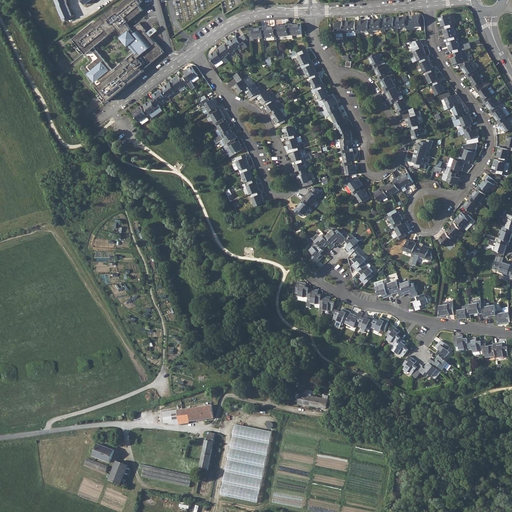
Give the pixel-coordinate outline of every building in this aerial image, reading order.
[(67,2),(66,0),(56,0),(59,6),(58,6),(65,21),(72,18),(71,16),(72,15),(66,2),(67,2)] [(101,82),(96,87),(101,93),(99,95),(103,101),(106,98),(108,101),(124,87),(123,86),(126,83),(128,84),(144,71),(143,69),(163,52),(162,50),(163,49),(156,42),(155,42),(150,36),(147,33),(145,31),(146,30),(140,22),(132,29),(127,23),(143,9),(138,4),(142,1),(141,0),(124,0),(115,8),(113,6),(94,23),(93,21),(73,38),(78,45),(75,47),(79,52),(82,50),(85,53),(91,48),(98,57),(88,65),(91,70),(92,71),(92,72),(91,73),(91,74),(91,75),(91,76),(92,77),(93,78),(95,78),(96,78),(97,77),(101,82)] [(420,14),(409,15),(410,19),(411,31),(414,30),(414,27),(421,26),(420,14)] [(444,26),(445,29),(453,26),(456,25),(455,22),(452,23),(449,14),(438,17),(441,26),(444,26)] [(406,16),(397,17),(397,20),(398,28),(406,28),(407,31),(411,31),(410,19),(406,19),(406,16)] [(393,17),(384,18),(384,21),(385,29),(394,29),(394,32),(398,32),(398,28),(397,20),(393,20),(393,17)] [(380,18),(371,19),(371,22),(372,30),(381,30),(381,33),(385,33),(385,29),(384,21),(381,21),(380,18)] [(368,19),(358,20),(359,23),(360,35),(372,34),(372,30),(371,22),(368,22),(368,19)] [(355,20),(346,21),(346,26),(346,32),(355,32),(356,35),(360,35),(359,23),(355,23),(355,20)] [(346,32),(346,26),(342,26),(342,21),(335,21),(336,37),(347,36),(346,32)] [(291,23),(287,24),(288,34),(292,34),(292,35),(302,34),(300,23),(291,24),(291,23)] [(278,24),(274,25),(275,35),(279,35),(279,36),(289,35),(288,34),(287,24),(278,25),(278,24)] [(265,26),(261,26),(261,27),(262,36),(266,36),(266,38),(276,37),(275,35),(274,25),(265,26)] [(147,33),(150,36),(158,30),(155,26),(147,33)] [(445,29),(442,29),(445,38),(448,37),(449,41),(457,38),(460,37),(459,34),(456,35),(453,26),(445,29)] [(252,27),(248,27),(249,38),(253,37),(253,39),(263,38),(262,36),(261,27),(252,27)] [(235,36),(228,41),(230,45),(234,51),(242,46),(244,48),(247,46),(244,42),(247,40),(243,34),(237,39),(235,36)] [(449,41),(446,42),(449,50),(452,50),(453,53),(454,53),(464,50),(463,46),(460,47),(457,38),(449,41)] [(412,41),(409,42),(414,51),(413,52),(414,55),(410,57),(413,62),(417,60),(417,61),(419,60),(427,56),(423,47),(420,40),(412,41)] [(224,43),(219,47),(221,50),(226,57),(231,53),(233,56),(236,54),(234,51),(230,45),(227,47),(224,43)] [(306,48),(297,53),(299,56),(297,57),(301,65),(303,65),(312,60),(308,52),(308,51),(306,48)] [(226,57),(221,50),(218,52),(216,50),(208,55),(215,64),(222,59),(224,62),(227,60),(226,57)] [(464,50),(454,53),(455,56),(450,57),(453,66),(460,64),(461,68),(465,65),(464,60),(462,54),(465,53),(464,50)] [(372,66),(373,69),(374,68),(382,64),(381,61),(382,60),(378,52),(368,57),(372,65),(372,66)] [(427,56),(419,60),(420,63),(419,64),(423,72),(425,72),(433,67),(429,59),(430,58),(428,55),(427,56)] [(312,60),(303,65),(304,68),(303,68),(307,77),(309,76),(317,72),(313,64),(314,63),(312,60)] [(465,65),(461,68),(466,75),(466,76),(468,79),(476,72),(475,70),(476,69),(470,61),(465,65)] [(382,64),(374,68),(378,77),(377,77),(379,81),(379,80),(389,75),(391,74),(390,71),(388,72),(384,63),(382,64)] [(186,74),(183,76),(183,77),(190,85),(193,83),(192,83),(191,80),(198,75),(191,66),(184,71),(186,74)] [(433,67),(425,72),(426,74),(425,75),(429,84),(431,83),(439,79),(435,70),(434,67),(433,67)] [(92,72),(92,71),(91,70),(88,73),(94,80),(98,78),(97,77),(96,78),(95,78),(93,78),(92,77),(91,76),(91,75),(91,74),(91,73),(92,72)] [(236,73),(233,75),(236,80),(242,76),(239,71),(236,73)] [(317,72),(309,76),(310,79),(309,80),(313,89),(315,88),(323,83),(319,75),(320,75),(318,72),(317,72)] [(476,72),(468,79),(474,86),(473,87),(475,90),(484,84),(482,81),(483,80),(477,72),(476,72)] [(242,76),(236,80),(238,83),(233,86),(239,94),(244,90),(249,86),(244,79),(247,77),(244,74),(242,76)] [(177,75),(172,79),(172,80),(179,89),(181,92),(190,85),(183,77),(180,79),(177,75)] [(389,75),(379,80),(383,88),(383,89),(385,92),(394,88),(393,85),(394,84),(389,75)] [(439,79),(431,83),(432,86),(431,87),(435,96),(446,90),(441,82),(442,81),(440,78),(439,79)] [(172,80),(162,87),(164,90),(169,97),(176,91),(178,94),(181,92),(179,89),(172,80)] [(475,90),(477,93),(478,93),(483,101),(492,94),(487,86),(489,85),(487,82),(484,84),(475,90)] [(249,86),(244,90),(250,97),(252,96),(254,98),(257,96),(264,92),(262,89),(259,90),(254,83),(249,86)] [(323,83),(315,88),(316,91),(314,91),(319,100),(329,95),(325,87),(325,86),(324,83),(323,83)] [(394,88),(385,92),(389,100),(389,101),(391,104),(393,103),(403,98),(401,94),(400,95),(395,87),(394,88)] [(264,92),(257,96),(263,104),(265,102),(267,105),(274,100),(279,97),(276,92),(274,93),(270,88),(264,92)] [(159,89),(152,95),(155,100),(158,104),(166,98),(168,101),(171,99),(169,97),(164,90),(161,92),(159,89)] [(319,100),(325,113),(335,108),(336,108),(339,107),(337,103),(333,93),(329,95),(319,100)] [(443,106),(445,109),(451,107),(455,105),(453,102),(458,100),(455,94),(444,98),(446,105),(443,106)] [(483,101),(485,104),(490,111),(498,106),(500,105),(492,94),(483,101)] [(204,104),(209,112),(215,108),(219,105),(214,97),(210,100),(208,98),(199,103),(201,106),(204,104)] [(403,98),(393,103),(398,112),(397,112),(398,115),(408,110),(406,107),(408,106),(403,98)] [(151,99),(143,104),(146,108),(150,114),(157,109),(159,111),(162,109),(158,104),(155,100),(152,101),(151,99)] [(267,105),(264,107),(268,113),(272,110),(274,113),(280,109),(283,107),(281,104),(278,106),(274,100),(267,105)] [(455,105),(451,107),(454,115),(451,117),(453,120),(459,118),(464,116),(463,112),(465,111),(462,102),(455,105)] [(150,114),(146,108),(143,110),(140,106),(132,111),(140,122),(147,116),(149,119),(152,117),(150,114)] [(490,111),(490,112),(492,115),(498,122),(507,116),(501,107),(500,108),(498,106),(490,111)] [(335,108),(325,113),(327,116),(330,115),(334,123),(340,120),(344,118),(340,110),(338,107),(336,108),(335,108)] [(209,112),(205,114),(207,117),(210,115),(215,123),(222,119),(225,117),(220,109),(217,111),(215,108),(209,112)] [(405,119),(407,128),(412,126),(420,124),(417,115),(420,114),(419,111),(417,111),(416,111),(414,112),(413,108),(408,110),(410,117),(405,119)] [(274,113),(270,115),(276,123),(278,121),(281,124),(290,118),(288,114),(285,116),(280,109),(274,113)] [(464,116),(459,118),(462,126),(459,127),(461,131),(470,127),(472,126),(470,123),(473,122),(469,113),(464,116)] [(498,122),(497,123),(499,126),(500,125),(505,133),(511,128),(511,123),(507,116),(498,122)] [(215,123),(212,125),(218,136),(219,136),(230,129),(232,128),(226,120),(224,122),(222,119),(215,123)] [(334,123),(331,125),(332,128),(335,126),(340,135),(348,130),(351,129),(347,121),(342,123),(340,120),(334,123)] [(420,124),(412,126),(413,130),(410,131),(413,140),(423,136),(421,128),(424,127),(423,123),(420,124)] [(288,136),(289,139),(297,137),(300,136),(299,132),(296,133),(293,124),(282,128),(285,137),(288,136)] [(470,127),(461,131),(462,134),(465,133),(468,140),(479,135),(476,129),(472,130),(470,127)] [(219,136),(218,136),(214,139),(217,143),(220,141),(223,146),(224,145),(227,143),(234,139),(237,137),(233,131),(232,132),(230,129),(219,136)] [(336,140),(338,150),(348,148),(348,145),(353,144),(351,137),(348,130),(340,135),(342,139),(336,140)] [(289,139),(286,140),(288,149),(292,148),(293,151),(301,149),(304,148),(303,144),(299,145),(297,137),(289,139)] [(243,148),(238,140),(236,142),(234,139),(227,143),(224,145),(230,156),(243,148)] [(417,143),(414,152),(425,155),(428,146),(431,147),(433,141),(427,139),(426,142),(420,141),(420,144),(417,143)] [(507,149),(498,147),(496,156),(499,156),(498,160),(507,162),(510,163),(510,159),(507,158),(509,149),(507,149)] [(348,148),(338,150),(338,153),(342,153),(343,162),(351,160),(355,160),(353,151),(350,151),(349,148),(348,148)] [(293,151),(290,152),(293,161),(295,160),(296,163),(304,161),(312,159),(311,156),(303,158),(301,149),(293,151)] [(459,156),(457,160),(465,162),(469,164),(470,160),(473,161),(476,152),(465,149),(462,157),(459,156)] [(425,155),(414,152),(412,161),(415,162),(414,165),(425,168),(426,165),(423,164),(425,155)] [(236,161),(239,170),(241,169),(250,166),(246,157),(247,157),(245,153),(236,157),(237,160),(236,161)] [(451,157),(446,170),(457,173),(458,173),(459,170),(462,171),(465,162),(457,160),(451,157)] [(498,160),(494,159),(492,168),(497,169),(496,173),(507,175),(507,171),(504,171),(507,162),(498,160)] [(343,162),(340,163),(340,166),(344,166),(345,175),(357,172),(355,163),(352,164),(351,160),(343,162)] [(296,163),(293,165),(295,171),(300,170),(301,173),(308,171),(311,170),(310,167),(307,168),(304,161),(296,163)] [(250,166),(241,169),(242,172),(241,173),(244,182),(246,181),(255,178),(251,169),(252,169),(251,165),(250,166)] [(457,173),(446,170),(445,173),(444,173),(442,178),(443,180),(458,185),(460,178),(455,177),(457,173)] [(301,173),(297,175),(300,183),(302,183),(303,186),(315,183),(314,179),(310,180),(308,171),(301,173)] [(399,176),(396,178),(401,187),(404,185),(405,187),(413,182),(407,172),(399,177),(399,176)] [(485,177),(479,185),(487,191),(488,192),(494,184),(493,183),(495,180),(487,174),(485,177)] [(347,185),(352,192),(359,188),(363,185),(357,177),(353,181),(350,178),(342,184),(344,187),(347,185)] [(255,178),(246,181),(247,185),(246,185),(249,194),(251,194),(260,190),(256,181),(257,181),(255,178)] [(393,181),(385,185),(389,194),(390,195),(399,190),(398,188),(401,187),(396,178),(392,180),(393,181)] [(385,185),(384,184),(381,187),(373,192),(379,202),(387,196),(387,195),(389,194),(385,185)] [(477,188),(471,195),(479,201),(480,202),(486,194),(485,193),(487,191),(479,185),(479,184),(476,188),(477,188)] [(352,192),(349,194),(352,197),(354,196),(360,203),(369,196),(364,189),(361,191),(359,188),(352,192)] [(303,197),(301,199),(302,200),(310,205),(312,203),(313,204),(319,196),(310,189),(304,197),(303,197)] [(260,190),(251,194),(252,197),(251,198),(254,207),(265,202),(262,193),(261,190),(260,190)] [(469,198),(463,205),(472,212),(478,204),(477,203),(479,201),(471,195),(470,195),(468,197),(469,198)] [(310,205),(302,200),(296,208),(295,207),(294,210),(302,216),(304,213),(305,214),(311,206),(310,205)] [(389,226),(391,230),(394,229),(401,225),(400,221),(403,220),(398,211),(388,217),(392,225),(389,226)] [(461,212),(455,219),(458,222),(464,228),(470,221),(473,224),(475,221),(468,214),(465,216),(461,212)] [(453,223),(447,229),(449,231),(455,237),(461,231),(464,233),(467,230),(464,228),(458,222),(455,225),(453,223)] [(401,225),(394,229),(398,237),(395,238),(397,242),(406,237),(405,233),(410,231),(405,223),(401,225)] [(501,233),(500,238),(509,241),(510,241),(511,234),(511,228),(505,226),(501,225),(499,232),(501,233)] [(332,229),(326,236),(334,244),(339,239),(340,240),(339,241),(342,244),(345,241),(347,239),(337,229),(335,232),(332,229)] [(455,237),(449,231),(446,234),(444,232),(438,238),(446,246),(452,240),(455,242),(457,239),(455,237)] [(347,239),(345,241),(348,244),(345,247),(351,253),(355,249),(359,245),(357,243),(358,241),(352,234),(349,236),(347,239)] [(321,235),(315,241),(317,243),(323,249),(328,244),(332,248),(335,245),(334,244),(326,236),(325,235),(323,236),(321,235)] [(500,238),(496,236),(493,243),(496,244),(494,249),(504,252),(507,244),(508,245),(509,241),(500,238)] [(410,256),(414,258),(418,248),(418,247),(415,246),(416,243),(407,240),(403,250),(411,253),(410,256)] [(323,249),(317,243),(310,250),(312,251),(309,254),(317,262),(323,256),(320,253),(323,250),(323,249)] [(418,248),(414,258),(412,262),(416,264),(419,256),(431,261),(432,258),(431,254),(428,252),(429,249),(423,246),(421,250),(418,248)] [(357,250),(352,255),(355,257),(352,259),(355,263),(352,266),(358,272),(359,271),(366,264),(364,261),(365,260),(357,250)] [(503,275),(510,278),(511,272),(511,263),(511,264),(502,262),(502,263),(495,260),(493,269),(500,271),(500,272),(504,273),(503,275)] [(366,264),(359,271),(362,274),(359,277),(365,284),(373,275),(371,273),(372,272),(368,268),(370,266),(370,265),(368,263),(366,264)] [(397,280),(388,283),(388,284),(391,294),(398,292),(400,297),(404,295),(400,283),(399,282),(397,282),(397,280)] [(409,280),(400,283),(404,295),(411,292),(411,293),(410,294),(411,297),(415,296),(417,295),(413,283),(410,284),(409,280)] [(295,293),(299,293),(298,298),(299,300),(307,301),(307,300),(308,298),(309,289),(305,288),(306,283),(297,282),(295,293)] [(375,286),(377,293),(378,295),(382,294),(383,298),(392,295),(391,294),(388,284),(384,285),(383,283),(375,286)] [(308,298),(307,300),(311,300),(311,303),(320,304),(322,295),(317,294),(318,290),(309,289),(308,298)] [(417,295),(415,296),(417,301),(413,302),(416,310),(426,307),(425,303),(427,302),(424,293),(417,295)] [(320,304),(320,306),(323,307),(323,310),(332,311),(334,302),(330,301),(330,297),(322,295),(320,304)] [(473,303),(468,304),(468,305),(470,314),(473,314),(474,316),(477,315),(477,313),(478,313),(479,314),(483,314),(481,304),(480,299),(473,301),(473,303)] [(444,304),(439,305),(441,315),(450,314),(450,315),(454,314),(453,300),(444,302),(444,304)] [(489,303),(481,304),(483,314),(483,318),(487,318),(487,316),(496,315),(495,311),(494,304),(489,305),(489,303)] [(462,309),(457,309),(458,319),(467,318),(467,319),(470,318),(470,314),(468,305),(461,306),(462,309)] [(337,310),(333,319),(342,323),(343,321),(346,323),(351,313),(351,312),(343,308),(341,312),(337,310)] [(503,310),(495,311),(496,315),(498,325),(502,324),(501,323),(510,322),(508,311),(504,312),(503,310)] [(346,323),(345,324),(354,328),(355,325),(357,326),(361,318),(363,313),(359,311),(357,316),(351,313),(346,323)] [(361,318),(357,326),(366,330),(367,328),(370,329),(371,328),(375,319),(367,316),(365,320),(361,318)] [(375,319),(371,328),(380,331),(380,330),(384,331),(389,320),(381,317),(379,321),(375,319)] [(393,326),(386,335),(389,337),(388,339),(395,345),(400,338),(401,337),(397,335),(400,332),(393,326)] [(462,335),(454,336),(455,347),(459,347),(459,349),(464,349),(468,348),(467,338),(463,339),(462,335)] [(476,337),(467,338),(468,348),(469,350),(473,349),(473,354),(474,355),(483,354),(481,341),(477,342),(476,337)] [(395,345),(393,347),(396,349),(395,351),(402,357),(408,349),(405,347),(407,343),(400,338),(395,345)] [(438,350),(436,354),(438,356),(443,360),(449,352),(447,350),(449,347),(440,341),(435,347),(438,350)] [(485,341),(481,341),(483,354),(483,356),(485,356),(486,358),(495,357),(495,356),(493,345),(486,346),(485,341)] [(502,343),(493,344),(493,345),(495,356),(499,355),(499,357),(508,356),(507,347),(502,347),(502,343)] [(409,356),(402,365),(405,368),(404,370),(411,375),(412,375),(417,368),(414,365),(416,362),(409,356)] [(429,359),(427,362),(428,362),(437,370),(439,371),(440,369),(442,371),(448,363),(443,360),(438,356),(434,362),(429,359)] [(417,368),(412,375),(416,378),(420,373),(427,378),(428,377),(429,378),(430,376),(432,377),(437,370),(428,362),(423,369),(422,368),(423,367),(420,364),(417,368)] [(296,393),(294,401),(299,402),(299,403),(310,405),(312,396),(296,393)] [(312,396),(310,405),(327,408),(329,396),(324,395),(324,399),(312,396)] [(175,416),(176,422),(179,422),(179,424),(190,423),(189,421),(214,418),(212,405),(177,410),(178,415),(175,416)] [(272,432),(238,426),(224,494),(258,501),(272,432)] [(192,475),(199,443),(181,439),(140,430),(136,452),(139,452),(139,456),(142,457),(140,464),(192,475)] [(202,469),(201,473),(206,474),(207,470),(208,470),(216,434),(208,432),(200,468),(202,469)] [(181,439),(199,443),(200,438),(182,434),(181,439)] [(98,444),(94,456),(110,462),(114,450),(98,444)] [(88,457),(85,464),(106,472),(109,465),(88,457)] [(117,461),(109,480),(121,485),(125,475),(128,467),(129,466),(117,461)] [(190,487),(192,475),(140,464),(140,468),(144,469),(142,476),(190,487)]
